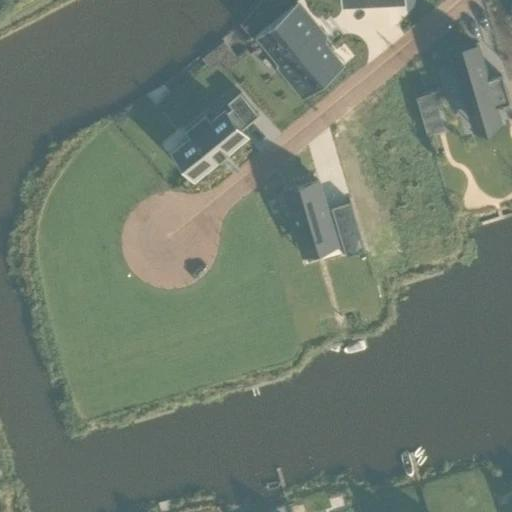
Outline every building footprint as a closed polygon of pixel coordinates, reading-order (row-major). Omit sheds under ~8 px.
[(273,30),(261,40),(281,65),(281,66),(302,92),(314,81),(315,82),(320,78),(319,77),(336,64),(315,39),(322,34),(300,7),(289,17),(288,16),(283,20),(284,21),(273,30)] [(457,69),(444,73),(446,82),(445,82),(447,88),(448,88),(451,97),(465,93),(473,122),(498,115),(496,107),(509,103),(510,103),(502,74),(501,75),(488,79),(478,46),(453,53),(457,69)] [(192,139),(180,149),(184,154),(196,170),(191,174),(193,177),(199,173),(218,158),(219,160),(221,159),(219,158),(225,153),(226,154),(228,153),(226,151),(246,136),(237,125),(243,121),(247,125),(260,115),(241,91),(228,101),(232,107),(213,122),(206,113),(185,130),(192,139)] [(433,93),(417,98),(428,133),(444,129),(433,93)] [(319,180),(284,190),(301,245),(335,235),(327,209),(327,208),(319,180)] [(251,278),(217,288),(236,353),(270,343),(267,331),(292,323),(284,298),(259,306),(251,278)]
